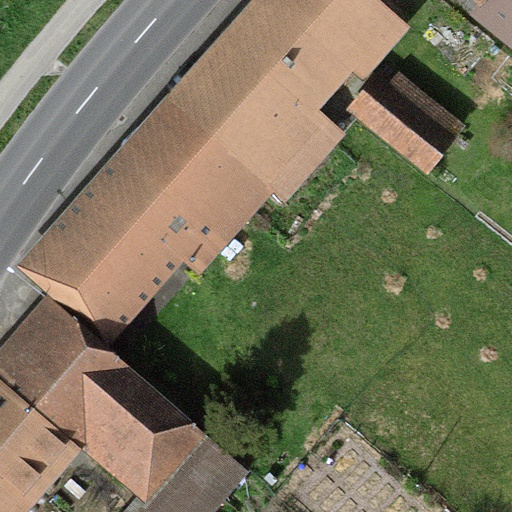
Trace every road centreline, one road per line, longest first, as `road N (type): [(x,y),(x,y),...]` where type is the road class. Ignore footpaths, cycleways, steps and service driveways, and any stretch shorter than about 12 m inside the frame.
road 1 (secondary): [(0,239),(217,0)]
road 2 (track): [(0,114),(46,42),(88,0)]
